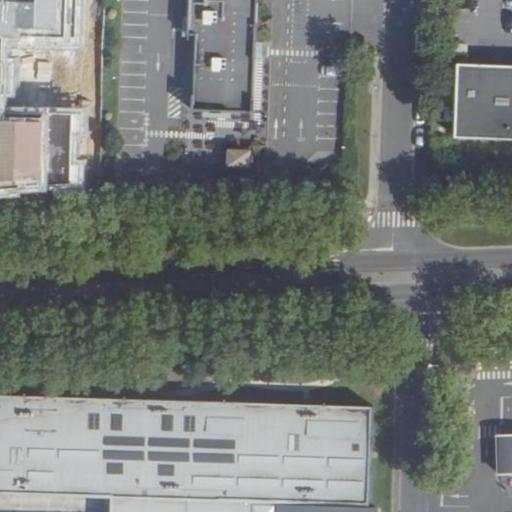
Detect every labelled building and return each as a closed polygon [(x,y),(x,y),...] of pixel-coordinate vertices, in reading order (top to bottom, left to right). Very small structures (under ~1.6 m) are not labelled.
[(88,113),(0,111),(2,48),(83,51),(84,0),(0,0),(0,192),(85,186),(88,113)] [(255,114),(258,41),(271,41),(273,0),(190,0),(190,15),(189,34),(197,34),(195,92),(194,92),(193,111),(204,112),(233,113),(233,112),(252,112),(252,114),(255,114)] [(511,64),(460,62),(457,135),(511,137),(511,64)] [(233,113),(204,112),(204,119),(233,120),(233,112),(233,113)] [(229,141),(228,165),(252,166),(253,142),(229,141)] [(0,479),(97,484),(159,486),(188,487),(186,511),(378,511),(379,497),(369,497),(372,430),(373,398),(238,392),(0,382),(0,479)] [(511,427),(503,428),(504,475),(511,475),(511,427)]
